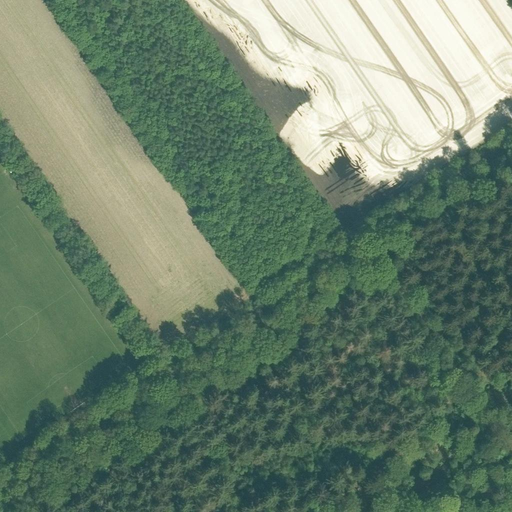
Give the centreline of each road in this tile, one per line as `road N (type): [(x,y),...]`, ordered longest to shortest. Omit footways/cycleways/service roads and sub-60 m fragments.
road 1 (track): [(0,502),(67,440),(511,138)]
road 2 (track): [(511,451),(380,258),(380,229)]
road 3 (track): [(391,511),(511,408)]
